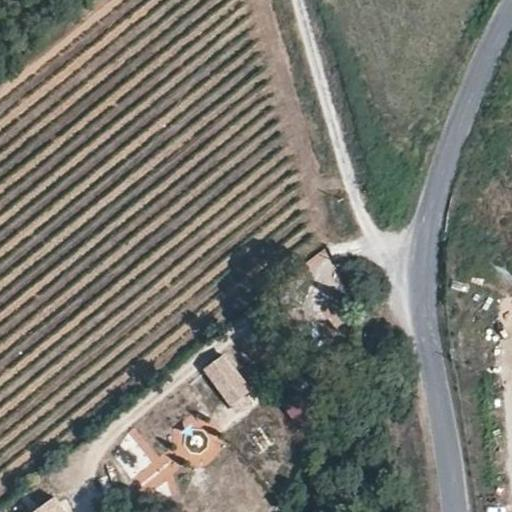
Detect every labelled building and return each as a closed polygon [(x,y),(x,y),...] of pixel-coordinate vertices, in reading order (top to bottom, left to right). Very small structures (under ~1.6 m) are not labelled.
[(263,323),(247,335),(256,345),(271,333),(263,323)] [(251,392),(225,360),(205,376),(231,408),(251,392)] [(306,377),(276,399),(298,427),(327,405),(306,377)] [(206,423),(179,443),(200,471),(227,451),(206,423)] [(132,430),(149,500),(178,493),(173,474),(180,473),(173,442),(153,446),(148,426),(132,430)] [(66,511),(56,499),(38,511),(66,511)]
